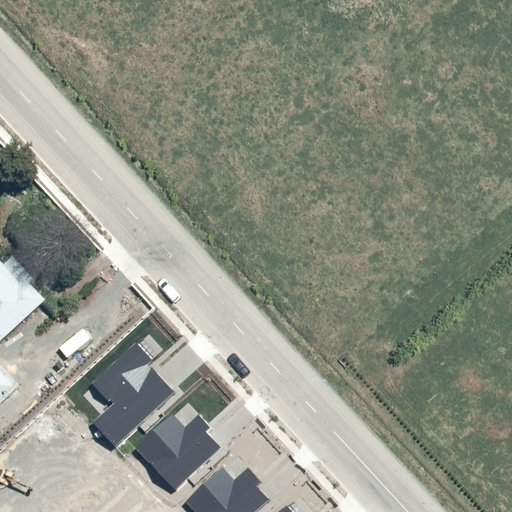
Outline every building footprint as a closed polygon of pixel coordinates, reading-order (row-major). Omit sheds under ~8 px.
[(0,346),(49,302),(12,261),(6,266),(1,259),(0,259),(0,346)] [(153,361),(136,342),(92,382),(109,402),(111,400),(115,404),(94,422),(116,446),(175,392),(150,364),(153,361)] [(0,399),(16,386),(0,368),(0,399)] [(172,415),(136,449),(175,491),(221,448),(206,432),(211,428),(199,415),(185,428),(172,415)] [(223,468),(185,503),(193,511),(255,511),(268,500),(255,486),(261,481),(249,467),(234,481),(223,468)]
